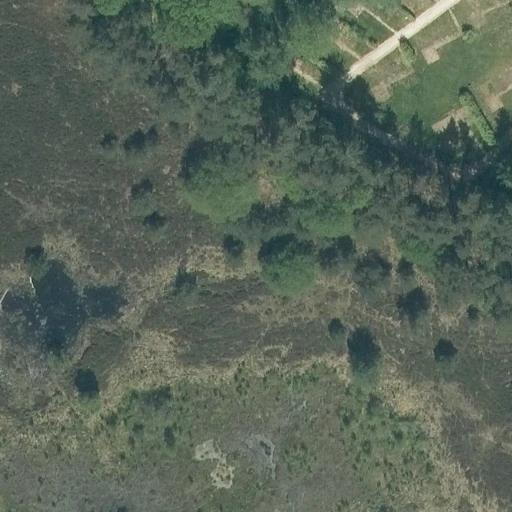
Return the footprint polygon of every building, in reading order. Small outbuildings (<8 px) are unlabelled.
[(368,0),(393,23),(405,10),(393,0),(368,0)] [(475,15),(506,0),(469,0),(468,1),(475,15)] [(425,51),(465,31),(458,17),(418,37),(425,51)] [(360,51),(370,38),(345,19),(335,33),(360,51)] [(374,91),(415,72),(407,56),(367,75),(374,91)] [(487,98),(511,86),(511,69),(480,84),(487,98)] [(473,103),(435,123),(444,139),(481,118),(473,103)]
